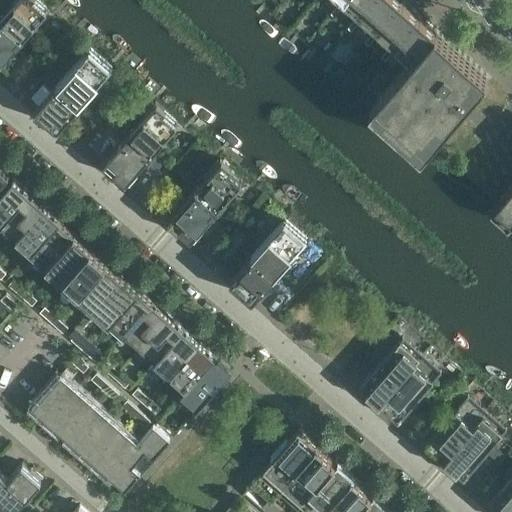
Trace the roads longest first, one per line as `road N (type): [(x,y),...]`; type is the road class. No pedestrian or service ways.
road 1 (residential): [(463,511),(0,105)]
road 2 (residential): [(105,511),(0,417)]
